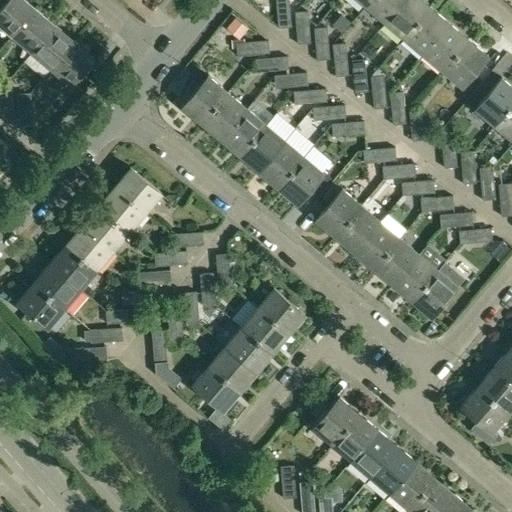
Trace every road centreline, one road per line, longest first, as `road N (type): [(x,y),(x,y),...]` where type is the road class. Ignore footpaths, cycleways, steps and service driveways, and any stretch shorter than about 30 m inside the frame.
road 1 (residential): [(351,306),(119,109)]
road 2 (residential): [(0,235),(119,109)]
road 3 (residential): [(404,406),(324,340),(351,306)]
road 4 (residential): [(511,497),(404,406)]
road 5 (residential): [(430,373),(511,277)]
